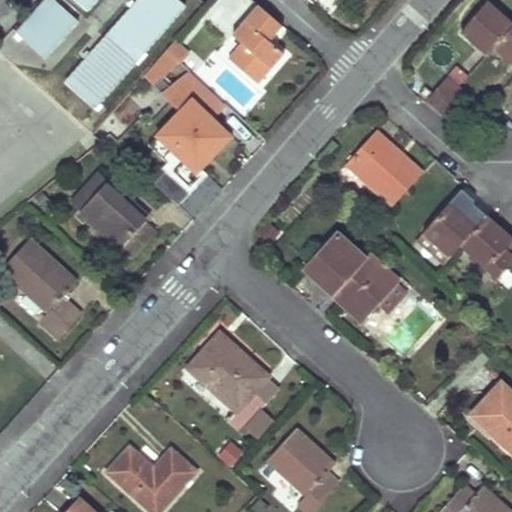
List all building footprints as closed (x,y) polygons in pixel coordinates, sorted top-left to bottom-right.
[(53,0),(36,0),(12,27),(42,54),(74,18),(53,0)] [(178,0),(131,0),(60,80),(90,107),(183,4),(178,0)] [(73,0),(83,8),(90,0),(73,0)] [(485,57),(493,47),(511,26),(511,24),(488,3),(460,33),(485,57)] [(244,45),(237,52),(231,60),(258,83),(283,54),(270,43),(283,27),(259,6),(234,36),(244,45)] [(511,64),(511,26),(493,47),(511,64)] [(192,55),(175,39),(167,50),(180,62),(183,65),(192,55)] [(180,62),(167,50),(144,75),(157,86),(180,62)] [(158,136),(176,152),(193,168),(207,153),(210,156),(231,135),(211,116),(225,102),(188,70),(171,84),(190,102),(158,136)] [(437,110),(458,87),(449,78),(427,101),(437,110)] [(469,97),(458,87),(437,110),(447,120),(469,97)] [(401,158),(393,151),(385,143),(388,141),(377,131),(346,165),(391,205),(421,174),(403,156),(401,158)] [(131,258),(142,246),(153,234),(142,224),(147,219),(109,183),(80,214),(119,250),(120,248),(131,258)] [(460,245),(479,224),(464,211),(473,200),(461,189),(423,231),(449,256),(460,245)] [(486,216),(479,224),(460,245),(496,278),(511,259),(511,233),(509,237),(486,216)] [(423,231),(414,241),(440,265),(449,256),(423,231)] [(332,294),(335,291),(338,287),(344,293),(342,295),(364,315),(372,306),(392,283),(366,260),(337,235),(306,270),(332,294)] [(58,339),(69,328),(81,316),(61,297),(76,282),(32,240),(2,271),(48,315),(40,323),(58,339)] [(397,278),(371,255),(366,260),(392,283),(397,278)] [(403,293),(392,283),(372,306),(383,316),(403,293)] [(335,291),(332,294),(360,319),(364,315),(342,295),(344,293),(338,287),(335,291)] [(0,340),(18,359),(32,345),(0,313),(0,340)] [(209,357),(226,339),(221,334),(204,352),(209,357)] [(265,404),(258,398),(253,393),(266,378),(226,339),(209,357),(204,352),(189,367),(235,411),(227,420),(238,431),(265,404)] [(511,451),(511,395),(499,384),(472,415),(511,451)] [(304,511),(310,511),(319,503),(330,490),(319,480),(326,473),(333,465),(295,429),(267,459),(306,496),(297,505),(304,511)] [(229,442),(218,458),(232,469),(244,453),(229,442)] [(156,511),(194,472),(182,461),(170,450),(152,470),(128,447),(106,471),(150,511),(156,511)] [(330,490),(337,483),(326,473),(319,480),(330,490)] [(509,511),(482,487),(473,496),(462,486),(438,511),(509,511)]
